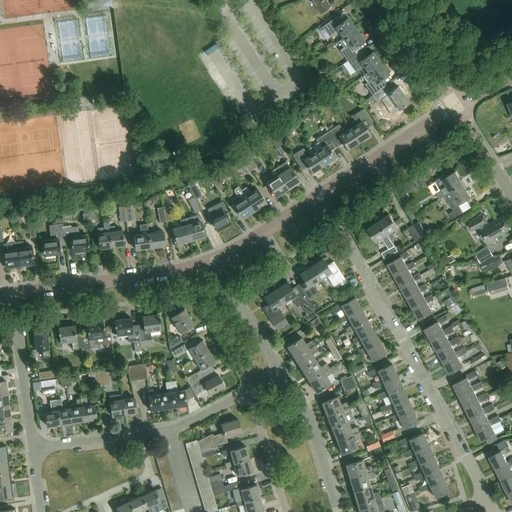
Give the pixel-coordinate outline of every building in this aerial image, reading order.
[(122,0),(79,22),(107,77),(135,62),(143,77),(144,76),(170,127),(164,130),(167,137),(179,131),(192,157),(231,137),(189,54),(220,38),(212,22),(211,23),(199,0),(122,0)] [(312,0),(311,1),(321,14),(330,7),(325,0),(312,0)] [(334,18),(323,26),(319,29),(326,39),(330,36),(338,31),(343,38),(356,28),(348,17),(339,24),(334,18)] [(356,28),(339,41),(344,47),(340,50),(348,60),(359,52),(354,46),(364,39),(356,28)] [(348,60),(355,71),(363,65),(368,72),(381,62),(373,52),(363,58),(359,52),(348,60)] [(389,73),(381,62),(368,72),(363,75),(368,82),(365,84),(372,95),(387,84),(383,86),(379,80),(389,73)] [(315,78),(320,86),(325,83),(319,75),(315,78)] [(374,101),(376,99),(377,101),(387,94),(398,110),(409,102),(398,87),(391,92),(386,86),(369,98),(371,101),(373,99),(374,101)] [(350,128),(359,142),(370,135),(364,125),(370,120),(363,109),(356,113),(358,116),(353,119),(356,124),(350,128)] [(338,125),(334,128),(327,132),(335,144),(342,139),(348,149),(359,142),(350,128),(343,133),(338,125)] [(275,132),(269,136),(277,148),(283,144),(275,132)] [(316,139),(318,142),(321,147),(315,151),(324,165),(335,158),(329,148),(335,144),(327,132),(316,139)] [(303,148),(299,150),(292,155),(300,167),(306,163),(312,173),(324,165),(315,151),(308,155),(303,148)] [(248,152),(242,155),(251,169),(257,166),(248,152)] [(246,173),(251,169),(242,155),(237,159),(246,173)] [(286,161),(279,165),(275,168),(288,189),(299,181),(286,161)] [(288,189),(275,168),(269,172),(273,177),(267,182),(276,196),(288,189)] [(438,200),(444,196),(463,185),(456,172),(443,180),(441,178),(435,182),(440,190),(441,191),(435,194),(438,200)] [(215,173),(210,177),(218,191),(224,187),(215,173)] [(408,185),(404,187),(405,191),(417,186),(414,179),(407,182),(408,185)] [(194,183),(188,186),(192,194),(194,197),(195,199),(201,196),(194,183)] [(463,185),(444,196),(453,211),(449,214),(452,219),(463,212),(458,205),(471,197),(463,185)] [(247,186),(242,189),(255,210),(267,203),(257,187),(251,192),(247,186)] [(238,195),(232,200),(233,203),(234,202),(243,217),(255,210),(242,189),(237,193),(238,195)] [(194,197),(189,200),(195,213),(201,211),(195,199),(194,197)] [(169,205),(163,207),(166,221),(172,220),(169,205)] [(218,229),(230,223),(224,209),(217,213),(213,205),(209,207),(212,215),(211,216),(218,229)] [(131,206),(124,207),(126,221),(133,220),(131,206)] [(160,222),(166,221),(163,207),(157,208),(160,222)] [(95,210),(89,211),(89,212),(90,222),(91,226),(97,225),(95,210)] [(398,228),(396,226),(403,222),(400,218),(394,222),(389,215),(378,222),(387,235),(393,244),(397,241),(392,232),(398,228)] [(472,231),(477,228),(488,246),(498,240),(497,238),(511,229),(503,216),(489,225),(488,224),(483,227),(482,225),(487,222),(482,215),(468,223),(469,226),(468,226),(470,230),(472,230),(472,231)] [(186,224),(191,239),(205,235),(200,220),(191,222),(190,216),(184,218),(186,224)] [(186,224),(184,218),(180,219),(181,225),(172,228),(177,243),(191,239),(186,224)] [(112,246),(109,226),(108,221),(103,222),(104,227),(97,228),(100,248),(112,246)] [(413,225),(421,238),(426,235),(419,221),(413,225)] [(55,223),(55,224),(49,225),(51,238),(42,239),(44,255),(60,253),(59,245),(65,244),(62,227),(62,222),(55,223)] [(387,235),(378,222),(368,229),(376,242),(382,239),(388,249),(381,253),(384,259),(397,251),(394,246),(393,244),(387,235)] [(140,233),(134,234),(136,249),(150,247),(148,232),(147,224),(139,225),(140,233)] [(86,233),(79,234),(78,225),(62,227),(65,244),(71,243),(72,251),(88,249),(86,233)] [(421,238),(413,225),(408,228),(415,241),(421,238)] [(109,226),(112,246),(124,244),(122,229),(115,230),(114,226),(109,226)] [(148,232),(150,247),(165,245),(163,230),(148,232)] [(22,240),(16,241),(19,265),(33,263),(31,245),(23,246),(22,240)] [(10,242),(3,243),(4,249),(3,249),(5,267),(19,265),(16,241),(10,242)] [(476,255),(480,263),(493,256),(489,248),(476,255)] [(410,249),(407,251),(406,250),(399,254),(401,257),(387,264),(394,275),(407,267),(406,266),(402,259),(409,255),(412,253),(410,249)] [(500,256),(479,265),(482,272),(503,262),(500,256)] [(310,266),(319,280),(326,276),(333,286),(344,279),(335,265),(329,269),(322,259),(310,266)] [(413,262),(406,266),(407,267),(394,275),(400,286),(413,278),(412,276),(409,270),(415,266),(413,262)] [(300,288),(307,299),(314,294),(312,291),(316,289),(312,284),(319,280),(310,266),(299,274),(306,284),(300,288)] [(400,286),(406,297),(420,290),(418,287),(415,281),(421,277),(419,273),(412,276),(413,278),(400,286)] [(486,284),(469,289),(471,297),(474,296),(474,298),(487,295),(486,292),(489,291),(489,294),(509,289),(506,277),(486,283),(486,284)] [(286,282),(275,290),(284,303),(291,299),(296,306),(300,303),(308,315),(315,310),(307,299),(300,288),(293,292),(286,282)] [(406,297),(413,308),(426,301),(424,299),(421,292),(428,288),(425,284),(418,287),(420,290),(406,297)] [(284,303),(275,290),(264,297),(271,307),(264,311),(273,325),(284,318),(277,307),(284,303)] [(426,301),(413,308),(419,319),(432,312),(427,303),(434,299),(431,295),(424,299),(426,301)] [(454,295),(444,301),(449,309),(459,303),(454,295)] [(342,307),(345,314),(346,316),(360,308),(354,297),(340,304),(339,302),(333,306),(335,311),(342,307)] [(346,316),(345,314),(339,317),(341,322),(348,318),(351,324),(353,327),(366,319),(360,308),(346,316)] [(185,328),(193,324),(185,309),(172,317),(179,329),(178,329),(182,336),(188,332),(185,328)] [(151,345),(151,339),(150,331),(160,329),(159,320),(160,320),(160,318),(159,318),(158,314),(143,316),(144,324),(138,324),(141,353),(142,353),(141,346),(151,345)] [(444,333),(443,331),(439,324),(449,319),(446,314),(436,320),(438,321),(424,329),(430,340),(444,333)] [(141,353),(138,324),(132,325),(131,317),(115,319),(115,324),(114,324),(115,326),(117,335),(127,334),(128,342),(134,341),(135,354),(141,353)] [(317,317),(307,325),(310,330),(321,322),(317,317)] [(353,327),(351,324),(345,328),(347,333),(354,329),(357,336),(359,338),(372,330),(366,319),(353,327)] [(430,340),(437,351),(450,344),(449,341),(445,335),(455,330),(453,327),(460,323),(458,320),(451,324),(452,325),(443,331),(444,333),(430,340)] [(94,346),(94,345),(112,342),(110,327),(104,328),(104,326),(102,326),(102,321),(86,323),(87,331),(81,332),(84,354),(89,354),(91,352),(90,347),(94,346)] [(72,349),(80,348),(81,355),(84,354),(81,332),(76,333),(74,325),(58,327),(59,331),(58,331),(58,334),(59,334),(61,343),(71,341),(72,349)] [(48,348),(46,329),(33,330),(36,350),(41,349),(42,356),(49,355),(48,348)] [(365,349),(379,341),(372,330),(359,338),(357,336),(351,339),(354,344),(360,340),(364,347),(365,349)] [(169,342),(170,348),(183,341),(180,336),(169,342)] [(458,336),(449,341),(450,344),(437,351),(443,362),(456,355),(455,353),(452,347),(461,342),(458,336)] [(301,337),(286,347),(290,352),(294,358),(314,345),(311,340),(305,344),(301,337)] [(331,350),(335,347),(330,338),(325,341),(331,350)] [(188,348),(194,359),(208,351),(202,340),(188,348)] [(385,353),(385,352),(379,341),(365,349),(364,347),(357,350),(360,355),(366,351),(371,360),(385,353)] [(187,349),(184,344),(171,351),(174,357),(187,349)] [(314,345),(294,358),(301,370),(316,360),(311,353),(313,352),(317,350),(314,345)] [(341,357),(335,347),(331,350),(337,360),(341,357)] [(465,347),(455,353),(456,355),(443,362),(449,374),(463,366),(458,357),(467,352),(465,347)] [(208,351),(194,359),(200,370),(214,361),(208,351)] [(484,352),(474,358),(470,360),(473,366),(487,358),(484,352)] [(171,360),(165,361),(173,373),(178,370),(171,360)] [(316,360),(301,370),(308,381),(328,368),(325,363),(320,366),(316,360)] [(501,370),(505,367),(501,361),(497,364),(501,370)] [(352,369),(355,375),(367,370),(364,363),(352,369)] [(130,381),(147,378),(145,364),(128,366),(130,381)] [(378,373),(381,379),(382,382),(396,375),(391,364),(377,370),(376,367),(366,372),(368,377),(378,373)] [(328,368),(308,381),(316,392),(330,383),(326,376),(330,373),(331,373),(331,372),(329,368),(328,368)] [(107,369),(99,370),(101,385),(109,384),(107,369)] [(40,379),(58,376),(58,370),(39,372),(40,379)] [(96,385),(101,385),(99,370),(89,371),(89,377),(95,376),(96,385)] [(453,384),(459,396),(472,389),(471,386),(468,380),(478,375),(475,370),(466,375),(467,377),(453,384)] [(188,384),(202,377),(199,372),(185,379),(188,384)] [(202,377),(188,384),(191,390),(196,387),(199,392),(206,388),(209,394),(223,386),(217,375),(204,382),(202,377)] [(340,380),(342,386),(354,381),(352,375),(340,380)] [(382,382),(381,379),(371,383),(373,388),(383,384),(386,390),(387,393),(402,387),(396,375),(382,382)] [(56,385),(55,379),(40,381),(41,388),(56,385)] [(170,382),(173,408),(186,406),(183,390),(177,391),(176,381),(170,382)] [(354,381),(342,386),(345,392),(356,387),(354,381)] [(459,396),(465,407),(478,400),(477,398),(474,391),(483,386),(481,381),(471,386),(472,389),(459,396)] [(162,409),(173,408),(170,382),(165,382),(167,392),(159,393),(162,409)] [(387,393),(386,390),(376,395),(378,400),(388,395),(391,402),(393,405),(407,399),(402,387),(387,393)] [(159,393),(153,394),(152,389),(148,390),(147,394),(150,411),(162,409),(159,393)] [(0,406),(8,406),(7,393),(0,393),(0,406)] [(478,400),(465,407),(470,419),(484,412),(482,409),(480,403),(489,398),(487,393),(477,398),(478,400)] [(111,417),(123,415),(120,394),(109,396),(109,401),(111,417)] [(133,397),(121,399),(121,394),(120,394),(123,415),(135,413),(133,397)] [(80,398),(83,421),(95,419),(93,404),(88,405),(87,397),(80,398)] [(321,403),(326,416),(348,406),(346,401),(340,404),(337,397),(321,403)] [(77,407),(68,408),(71,422),(83,421),(80,398),(76,398),(77,407)] [(398,417),(412,410),(407,399),(393,405),(391,402),(381,406),(383,411),(393,407),(396,413),(398,417)] [(46,426),(58,424),(55,400),(50,401),(51,410),(44,412),(46,426)] [(71,422),(68,408),(58,410),(56,400),(55,400),(58,424),(71,422)] [(358,405),(362,416),(367,414),(363,403),(358,405)] [(470,419),(476,430),(490,423),(488,420),(485,414),(495,409),(492,404),(482,409),(484,412),(470,419)] [(8,406),(0,406),(0,419),(10,418),(8,406)] [(350,412),(348,406),(326,416),(331,428),(347,422),(344,414),(350,412)] [(403,428),(417,422),(412,410),(398,417),(396,413),(387,418),(389,423),(399,419),(403,428)] [(367,414),(362,416),(366,426),(372,424),(367,414)] [(497,438),(495,434),(491,425),(500,420),(498,415),(488,420),(490,423),(476,430),(482,442),(490,437),(493,441),(497,438)] [(10,418),(0,419),(0,431),(11,430),(10,418)] [(217,447),(216,445),(226,443),(224,437),(240,432),(236,419),(220,424),(223,433),(213,436),(213,434),(197,441),(200,452),(201,452),(213,448),(217,447)] [(349,429),(347,422),(331,428),(336,441),(358,432),(356,426),(349,429)] [(394,437),(391,430),(380,435),(383,442),(394,437)] [(358,432),(336,441),(341,453),(357,447),(354,439),(360,437),(358,432)] [(413,451),(427,444),(422,433),(408,439),(407,436),(397,441),(399,446),(409,442),(412,448),(413,451)] [(186,443),(187,449),(198,446),(196,440),(186,443)] [(368,451),(380,446),(378,440),(366,445),(368,451)] [(432,456),(427,444),(413,451),(412,448),(402,452),(404,457),(414,453),(417,459),(418,462),(432,456)] [(187,449),(189,455),(200,452),(198,446),(187,449)] [(229,453),(232,461),(232,463),(248,459),(244,446),(229,451),(228,449),(222,451),(223,455),(229,453)] [(382,452),(380,446),(368,451),(371,457),(382,452)] [(507,462),(506,462),(503,454),(510,451),(507,446),(500,450),(500,451),(488,456),(494,469),(507,462)] [(213,448),(201,452),(203,457),(214,454),(213,448)] [(156,459),(168,455),(166,450),(154,453),(156,459)] [(189,455),(191,461),(202,458),(200,452),(189,455)] [(158,465),(170,461),(168,455),(156,459),(158,465)] [(419,465),(422,471),(423,474),(437,468),(432,456),(418,462),(417,459),(407,464),(409,469),(419,465)] [(191,461),(192,467),(203,464),(202,458),(191,461)] [(494,469),(500,481),(511,474),(511,473),(509,466),(511,464),(511,458),(506,462),(507,462),(494,469)] [(0,459),(0,472),(9,471),(7,459),(0,459)] [(232,463),(232,461),(225,463),(227,467),(233,465),(236,476),(251,471),(248,459),(232,463)] [(344,465),(348,478),(372,472),(370,466),(363,468),(361,460),(344,465)] [(159,470),(172,467),(170,461),(158,465),(159,470)] [(192,467),(194,472),(205,469),(203,464),(192,467)] [(161,477),(173,473),(172,467),(159,470),(161,477)] [(384,470),(388,480),(393,478),(389,468),(384,470)] [(428,486),(442,479),(437,468),(423,474),(422,471),(412,476),(414,481),(424,476),(427,483),(428,486)] [(194,472),(196,478),(207,475),(205,469),(194,472)] [(0,472),(0,484),(11,483),(9,471),(0,472)] [(373,477),(372,472),(348,478),(352,491),(369,486),(366,478),(373,477)] [(163,482),(175,478),(173,473),(161,477),(163,482)] [(511,474),(500,481),(506,492),(511,489),(511,474)] [(196,478),(197,484),(208,481),(207,475),(196,478)] [(164,487),(176,484),(175,478),(163,482),(164,487)] [(397,489),(393,478),(388,480),(393,491),(397,489)] [(427,483),(417,487),(414,488),(415,492),(419,491),(419,492),(429,488),(433,497),(448,491),(442,479),(428,486),(427,483)] [(210,484),(211,489),(223,486),(222,480),(210,484)] [(208,481),(197,484),(199,490),(210,487),(208,481)] [(0,484),(0,497),(12,496),(11,483),(0,484)] [(166,493),(178,490),(176,484),(164,487),(166,493)] [(240,492),(243,500),(243,502),(259,497),(255,485),(240,489),(239,487),(233,489),(234,494),(240,492)] [(225,491),(223,486),(211,489),(213,495),(225,491)] [(369,486),(352,491),(356,504),(380,497),(379,491),(371,494),(369,486)] [(212,492),(210,487),(199,490),(201,496),(212,492)] [(147,508),(148,511),(157,511),(163,509),(160,502),(161,502),(155,490),(140,497),(145,509),(147,508)] [(168,499),(180,496),(178,490),(166,493),(168,499)] [(392,493),(396,505),(403,503),(398,491),(392,493)] [(212,492),(201,496),(203,501),(213,498),(212,492)] [(413,493),(406,496),(410,505),(417,502),(413,493)] [(169,505),(182,501),(180,496),(168,499),(169,505)] [(139,511),(145,509),(140,497),(127,502),(131,511),(139,511)] [(243,502),(243,500),(236,501),(238,506),(244,504),(246,511),(254,511),(262,510),(259,497),(243,502)] [(380,497),(356,504),(358,511),(375,511),(384,509),(380,497)] [(213,498),(203,501),(204,507),(215,504),(213,498)] [(171,511),(183,507),(182,501),(169,505),(171,511)] [(131,511),(127,502),(116,507),(118,511),(131,511)]
